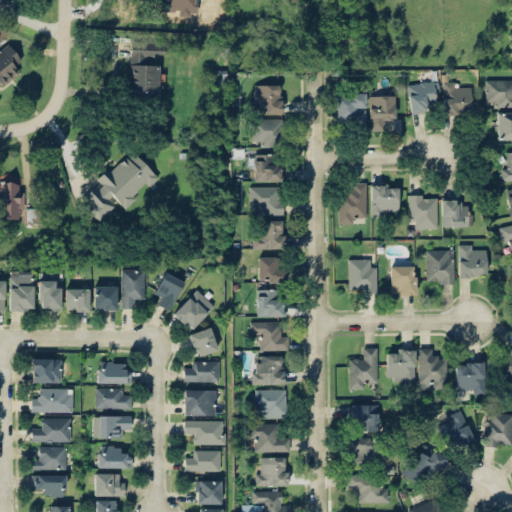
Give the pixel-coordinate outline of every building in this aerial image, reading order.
[(204,23),(204,13),(214,13),(214,0),(196,0),(196,2),(187,2),(187,23),(204,23)] [(128,97),(158,98),(158,51),(171,51),(171,40),(129,39),(128,97)] [(0,82),(2,85),(18,72),(13,65),(21,59),(7,43),(0,47),(0,82)] [(226,69),(216,69),(215,86),(225,87),(226,69)] [(511,79),(485,79),(485,105),(511,105),(511,79)] [(437,100),(437,80),(407,81),(408,111),(429,111),(428,100),(437,100)] [(470,112),(470,82),(442,82),(442,112),(470,112)] [(280,111),(281,84),(250,83),(250,111),(280,111)] [(347,121),(347,128),(364,128),(364,92),(336,92),(336,121),(347,121)] [(393,120),(393,94),(369,94),(369,130),(385,130),(385,120),(393,120)] [(497,137),(511,137),(511,111),(497,111),(497,137)] [(281,118),(253,118),(253,144),(281,144),(281,118)] [(117,201),(125,208),(157,174),(131,150),(112,171),(108,167),(83,194),(91,201),(86,207),(99,220),(117,201)] [(511,178),(511,150),(502,150),(502,178),(511,178)] [(282,179),(282,161),(273,161),(273,153),(253,153),(253,179),(282,179)] [(0,217),(18,218),(18,208),(24,208),(24,191),(18,191),(19,182),(0,181),(0,217)] [(365,221),(365,181),(348,181),(348,191),(338,191),(338,221),(365,221)] [(397,183),(369,183),(370,215),(397,214),(397,183)] [(281,185),(249,185),(249,212),(281,212),(281,185)] [(435,227),(435,194),(410,194),(410,227),(435,227)] [(440,224),(470,224),(470,207),(461,207),(461,198),(440,198),(440,224)] [(26,221),(39,221),(40,209),(26,209),(26,221)] [(283,218),(261,218),(261,230),(253,230),(253,247),(283,247),(283,218)] [(502,244),(510,243),(511,251),(511,222),(498,226),(502,244)] [(457,275),(485,275),(485,243),(457,243),(457,275)] [(425,282),(453,282),(453,248),(425,248),(425,282)] [(256,280),(284,280),(284,256),(256,256),(256,280)] [(347,290),(374,290),(374,257),(347,257),(347,290)] [(389,293),(414,293),(414,264),(389,264),(389,293)] [(121,307),(132,307),(132,297),(144,297),(144,268),(121,268),(121,307)] [(183,279),(164,270),(153,292),(162,297),(158,303),(168,309),(183,279)] [(8,309),(32,309),(33,273),(8,273),(8,309)] [(59,278),(37,278),(37,309),(59,309),(59,278)] [(115,310),(115,284),(92,284),(92,310),(115,310)] [(88,310),(88,287),(64,287),(64,310),(88,310)] [(275,296),(275,287),(256,287),(256,315),(284,315),(284,296),(275,296)] [(189,329),(212,304),(196,288),(172,312),(189,329)] [(278,320),(250,320),(250,330),(259,330),(259,348),(287,348),(287,330),(278,330),(278,320)] [(188,332),(195,355),(215,349),(209,326),(188,332)] [(376,346),(358,346),(358,356),(347,356),(347,387),(376,387),(376,346)] [(445,357),(436,357),(436,346),(418,346),(418,387),(445,387),(445,357)] [(511,346),(492,358),(505,380),(511,375),(511,346)] [(385,380),(413,380),(413,348),(385,348),(385,380)] [(283,382),(283,354),(252,354),(252,382),(283,382)] [(59,357),(29,357),(29,380),(59,380),(59,357)] [(217,359),(191,359),(191,369),(182,369),(182,380),(217,380),(217,359)] [(96,381),(129,381),(129,360),(96,360),(96,381)] [(455,392),(483,392),(483,361),(455,361),(455,392)] [(94,407),(129,407),(129,395),(121,395),(121,386),(94,386),(94,407)] [(71,387),(39,387),(39,398),(29,398),(29,410),(71,410),(71,387)] [(182,413),(214,413),(214,387),(182,387),(182,413)] [(286,387),(255,387),(255,415),(286,415),(286,387)] [(349,422),(357,422),(357,429),(377,429),(377,403),(349,403),(349,422)] [(473,437),(459,410),(436,422),(450,449),(473,437)] [(484,420),(482,443),(510,445),(511,413),(492,412),(491,421),(484,420)] [(97,435),(126,435),(126,414),(97,414),(97,435)] [(69,416),(40,416),(40,426),(30,426),(30,440),(69,440),(69,416)] [(223,419),(183,419),(183,431),(193,431),(193,442),(223,442),(223,419)] [(278,422),(248,422),(248,449),(287,449),(287,431),(278,431),(278,422)] [(350,461),(379,461),(379,435),(350,435),(350,461)] [(401,472),(414,481),(421,471),(431,478),(446,457),(423,441),(401,472)] [(31,468),(64,468),(64,445),(40,445),(40,455),(31,455),(31,468)] [(130,454),(121,454),(121,445),(97,445),(97,466),(130,466),(130,454)] [(218,469),(218,449),(192,449),(192,458),(184,458),(184,469),(218,469)] [(286,455),(255,455),(255,484),(286,484),(286,455)] [(122,472),(92,472),(92,493),(122,493),(122,472)] [(64,473),(31,473),(31,484),(41,484),(41,494),(64,494),(64,473)] [(347,490),(357,490),(357,500),(387,500),(387,473),(347,473),(347,490)] [(195,502),(218,502),(218,479),(195,479),(195,502)] [(259,500),(259,511),(286,511),(286,500),(280,500),(280,489),(251,489),(252,500),(259,500)] [(452,511),(449,503),(440,506),(435,496),(408,506),(410,511),(452,511)] [(116,511),(116,498),(94,498),(94,511),(116,511)]
